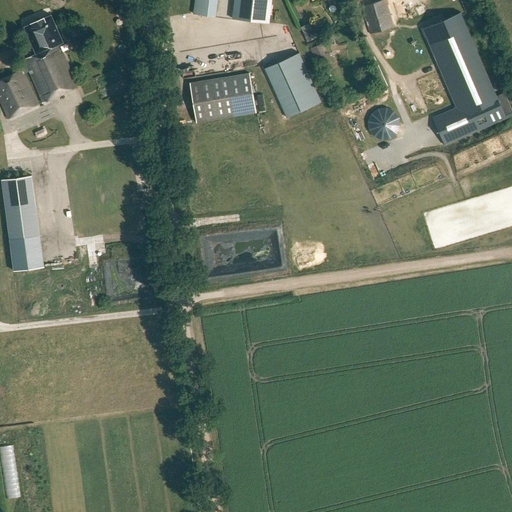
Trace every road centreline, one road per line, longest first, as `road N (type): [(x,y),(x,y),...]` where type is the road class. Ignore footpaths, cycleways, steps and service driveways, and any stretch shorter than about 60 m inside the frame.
road 1 (track): [(181,298),(511,250)]
road 2 (unclassified): [(182,307),(146,0)]
road 3 (track): [(213,511),(186,325)]
